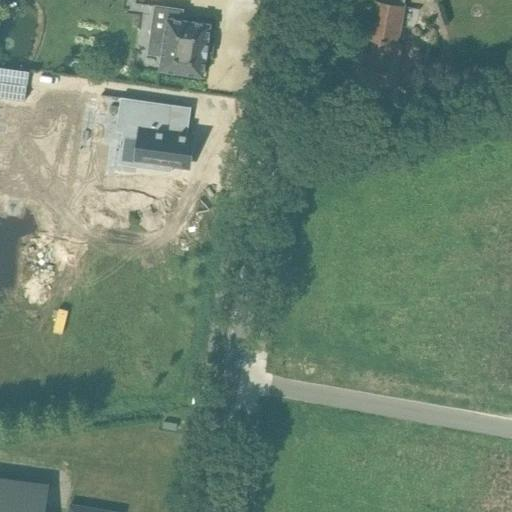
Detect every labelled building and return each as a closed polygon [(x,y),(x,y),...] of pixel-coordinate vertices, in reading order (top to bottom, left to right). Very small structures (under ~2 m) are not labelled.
[(404,46),(397,44),(404,6),(375,0),(368,40),(373,40),(370,55),(362,53),(357,81),(389,87),(394,60),(401,61),(404,46)] [(180,19),(167,17),(165,33),(152,31),(149,53),(162,54),(160,68),(159,70),(161,70),(201,75),(203,76),(203,74),(206,55),(207,56),(207,54),(206,53),(207,46),(208,46),(208,44),(207,44),(210,26),(211,24),(197,22),(197,18),(181,15),(180,19)] [(121,97),(117,130),(122,131),(140,133),(136,166),(172,171),(173,165),(188,167),(193,134),(188,133),(168,130),(172,104),(121,97)] [(162,417),(160,428),(172,430),(174,419),(162,417)] [(45,511),(49,488),(0,481),(0,511),(45,511)]
